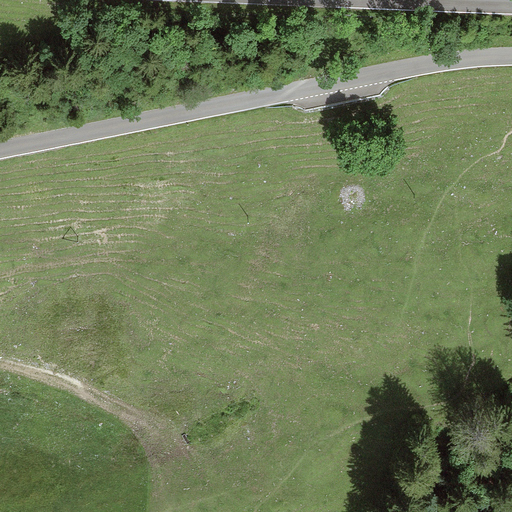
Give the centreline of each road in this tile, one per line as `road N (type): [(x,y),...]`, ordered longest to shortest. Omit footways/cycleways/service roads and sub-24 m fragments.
road 1 (tertiary): [(0,149),(429,63),(511,56)]
road 2 (tertiary): [(511,5),(367,0)]
